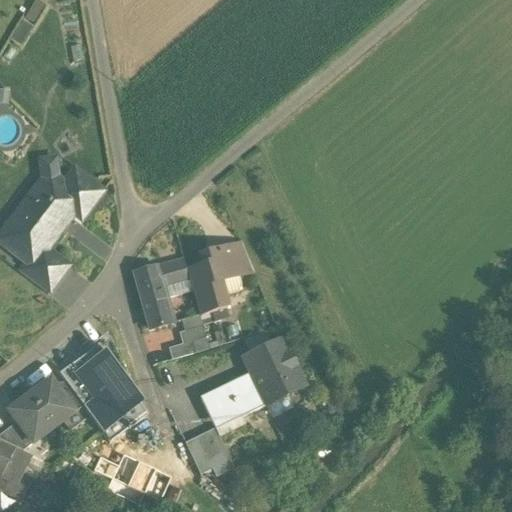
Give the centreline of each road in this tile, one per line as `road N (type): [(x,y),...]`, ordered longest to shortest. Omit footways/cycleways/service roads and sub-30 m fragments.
road 1 (residential): [(139,239),(422,0)]
road 2 (residential): [(139,239),(92,0)]
road 3 (residential): [(0,387),(92,307),(139,239)]
